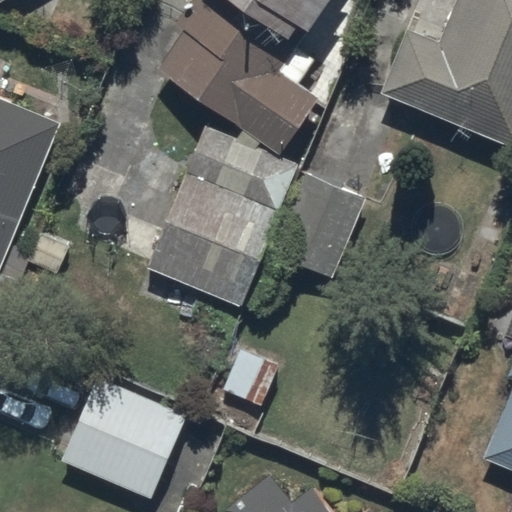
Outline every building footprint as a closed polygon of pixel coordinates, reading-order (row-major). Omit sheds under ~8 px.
[(281,150),(318,91),(276,65),(299,33),(290,27),(300,13),(311,20),(325,0),(189,0),(175,21),(186,29),(160,66),(281,150)] [(511,0),(454,0),(438,41),(407,28),(382,90),(511,143),(511,0)] [(0,265),(59,120),(0,95),(0,265)] [(298,162),(204,122),(148,261),(243,302),(269,242),(332,270),(365,195),(297,165),(298,162)] [(280,360),(240,344),(223,385),(262,402),(280,360)] [(511,511),(511,360),(507,372),(511,374),(511,391),(484,454),(511,466),(511,498),(505,511),(511,511)] [(188,410),(97,372),(62,458),(153,496),(188,410)] [(270,472),(227,508),(229,511),(372,511),(368,506),(360,511),(335,511),(311,483),(292,499),(270,472)]
